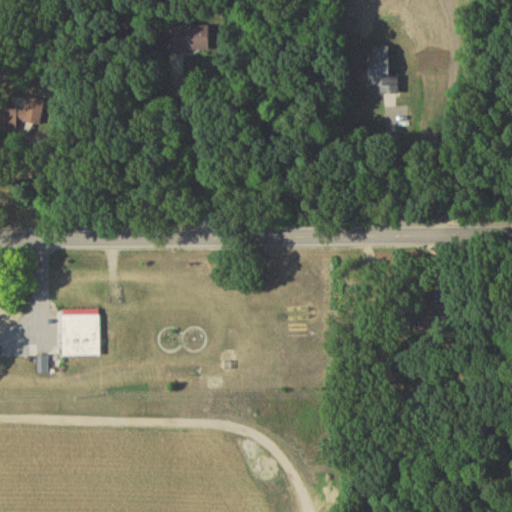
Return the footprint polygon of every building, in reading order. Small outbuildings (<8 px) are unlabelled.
[(211,54),(211,29),(164,29),(164,54),(211,54)] [(392,80),(392,50),(370,50),(371,88),(381,88),(381,97),(400,97),(400,80),(392,80)] [(44,103),(26,100),(24,113),(0,109),(0,130),(18,132),(19,125),(41,128),(44,103)] [(101,318),(63,318),(63,358),(101,358),(101,318)] [(49,375),(49,358),(38,358),(38,375),(49,375)]
